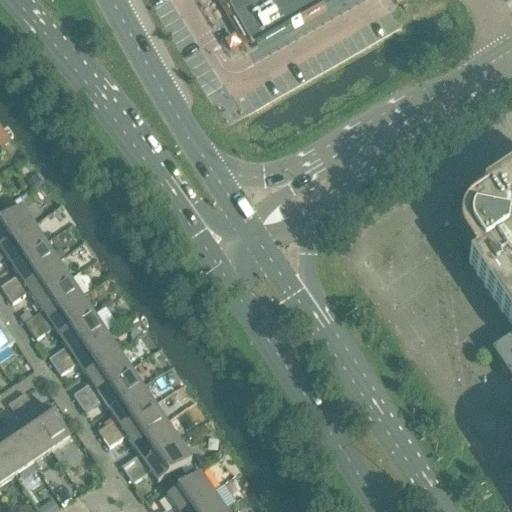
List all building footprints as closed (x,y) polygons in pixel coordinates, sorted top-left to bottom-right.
[(238,0),(244,10),(256,30),(308,0),(238,0)] [(511,341),(491,355),(511,387),(511,451),(511,454),(511,458),(511,463),(511,467),(511,173),(482,194),(485,199),(470,209),(464,215),(458,226),(459,239),(463,247),(473,261),(468,265),(511,331),(511,341)] [(38,174),(26,183),(32,190),(44,181),(38,174)] [(0,251),(33,229),(20,210),(0,223),(0,251)] [(33,229),(0,251),(0,262),(5,260),(11,270),(45,247),(33,229)] [(0,291),(6,300),(57,265),(45,247),(11,270),(18,279),(0,291)] [(35,305),(69,283),(57,265),(6,300),(11,308),(29,296),(35,305)] [(30,335),(81,301),(69,283),(35,305),(42,315),(24,327),(30,335)] [(59,341),(93,319),(81,301),(30,335),(36,344),(53,332),(59,341)] [(53,371),(105,337),(93,319),(59,341),(66,350),(48,362),(53,371)] [(0,354),(13,346),(0,325),(0,354)] [(84,377),(117,355),(105,337),(53,371),(59,379),(77,368),(84,377)] [(117,355),(84,377),(90,387),(73,399),(78,408),(130,373),(117,355)] [(130,373),(78,408),(84,416),(102,404),(108,414),(142,391),(130,373)] [(102,444),(154,409),(142,391),(108,414),(115,423),(97,435),(102,444)] [(15,403),(50,455),(69,442),(46,408),(36,415),(24,397),(15,403)] [(9,434),(32,467),(50,455),(15,403),(7,409),(19,427),(9,434)] [(132,450),(166,427),(154,409),(102,444),(108,452),(126,440),(132,450)] [(126,480),(178,445),(166,427),(132,450),(139,459),(121,471),(126,480)] [(0,458),(14,479),(32,467),(9,434),(0,439),(0,458)] [(178,445),(126,480),(132,488),(150,476),(157,486),(190,464),(178,445)] [(0,488),(14,479),(0,458),(0,488)] [(169,511),(187,511),(212,496),(199,477),(166,499),(173,510),(169,511)] [(222,511),(212,496),(187,511),(222,511)] [(69,500),(60,507),(62,511),(72,504),(69,500)] [(60,511),(54,503),(39,511),(60,511)]
